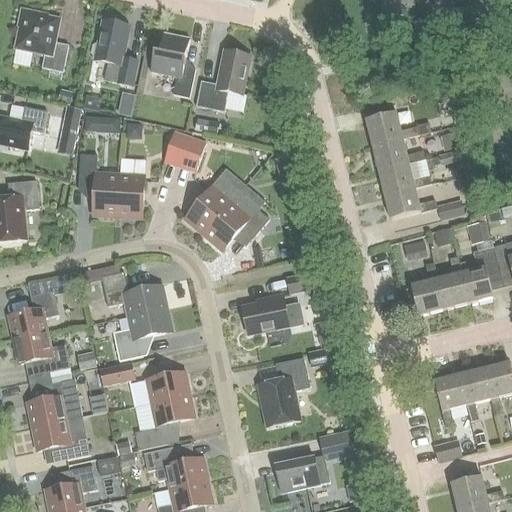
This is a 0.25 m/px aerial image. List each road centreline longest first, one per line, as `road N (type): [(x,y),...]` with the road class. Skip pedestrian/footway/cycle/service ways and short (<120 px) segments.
road 1 (residential): [(249,511),(201,287),(186,257),(147,246),(0,279)]
road 2 (residential): [(380,361),(309,65),(273,23)]
road 3 (residential): [(415,511),(380,361)]
road 4 (residential): [(380,361),(511,329)]
